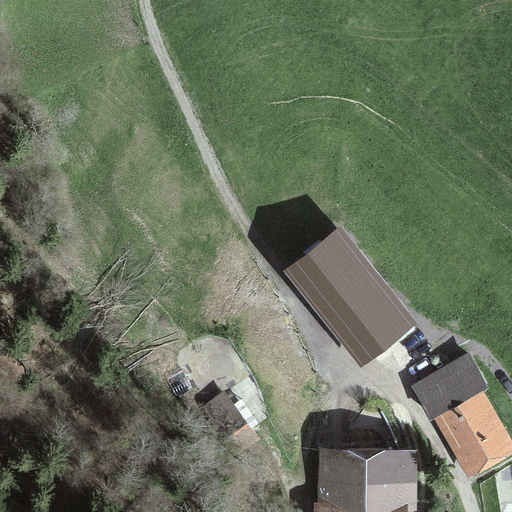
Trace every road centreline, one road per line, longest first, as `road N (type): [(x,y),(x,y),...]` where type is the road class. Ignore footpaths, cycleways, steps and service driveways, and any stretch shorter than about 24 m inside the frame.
road 1 (track): [(143,0),(226,195),(308,328),(344,368),(410,405),(473,511)]
road 2 (track): [(344,368),(300,473),(300,511)]
